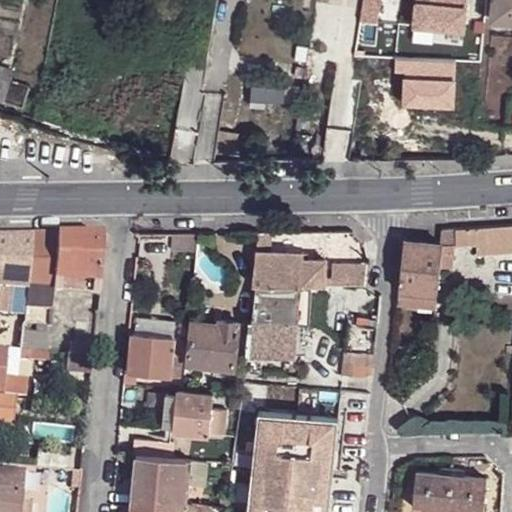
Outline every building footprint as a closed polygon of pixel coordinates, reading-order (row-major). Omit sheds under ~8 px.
[(511,27),(511,0),(493,0),(490,23),(492,24),(511,27)] [(0,64),(0,73),(11,77),(13,68),(0,64)] [(0,97),(4,99),(11,77),(0,73),(0,97)] [(511,143),(491,145),(492,157),(511,156),(511,143)] [(457,227),(454,227),(454,245),(467,244),(475,243),(511,241),(511,223),(479,226),(457,227)] [(440,252),(450,252),(451,228),(440,228),(438,244),(441,244),(440,246),(440,252)] [(259,232),(257,250),(271,251),(271,232),(259,232)] [(173,234),(171,249),(197,251),(199,233),(173,234)] [(0,234),(0,276),(27,278),(31,235),(0,234)] [(57,234),(31,235),(27,278),(26,289),(26,295),(25,307),(53,309),(55,293),(98,296),(98,295),(99,281),(103,234),(78,234),(57,234)] [(402,240),(396,290),(436,294),(439,267),(440,252),(440,246),(441,244),(438,244),(402,240)] [(511,241),(475,243),(475,253),(511,251),(511,241)] [(256,264),(253,285),(301,286),(321,286),(326,286),(327,259),(303,258),(304,252),(271,251),(257,250),(256,253),(256,264)] [(440,252),(439,267),(449,267),(450,252),(440,252)] [(335,263),(334,286),(364,285),(367,264),(335,263)] [(0,276),(0,287),(1,287),(26,289),(27,278),(0,276)] [(253,285),(246,355),(250,355),(261,355),(295,355),(298,324),(319,325),(321,286),(301,286),(253,285)] [(0,287),(0,312),(14,314),(16,294),(1,293),(1,287),(0,287)] [(396,290),(395,308),(434,312),(436,294),(396,290)] [(16,294),(14,314),(24,314),(25,307),(26,295),(16,294)] [(135,316),(133,333),(173,336),(175,320),(135,316)] [(192,322),(187,364),(232,368),(238,322),(219,320),(218,325),(192,322)] [(346,323),(340,390),(352,391),(354,364),(373,366),(377,326),(355,323),(346,323)] [(48,335),(23,333),(21,352),(29,353),(46,354),(48,335)] [(133,333),(129,373),(137,373),(170,377),(172,355),(173,336),(133,333)] [(92,348),(69,346),(68,356),(69,356),(92,358),(92,348)] [(0,393),(22,396),(23,381),(13,380),(3,379),(6,351),(0,349),(0,393)] [(6,351),(3,379),(13,380),(15,361),(15,351),(6,351)] [(15,351),(15,361),(28,362),(28,360),(29,353),(21,352),(15,351)] [(29,353),(28,360),(48,361),(49,354),(46,354),(29,353)] [(172,355),(170,377),(180,378),(182,356),(172,355)] [(261,355),(250,355),(248,372),(259,373),(261,355)] [(67,356),(66,372),(90,374),(92,358),(69,356),(68,356),(67,356)] [(352,391),(351,393),(370,395),(373,366),(354,364),(352,391)] [(125,372),(124,382),(136,383),(137,373),(129,373),(125,372)] [(187,372),(185,388),(195,390),(196,373),(187,372)] [(240,407),(240,409),(259,410),(263,411),(269,411),(272,385),(243,383),(242,395),(240,407)] [(178,394),(175,426),(175,430),(220,436),(223,409),(213,408),(214,394),(179,391),(178,394)] [(166,393),(163,425),(175,426),(178,394),(166,393)] [(242,395),(231,394),(230,406),(240,407),(242,395)] [(0,400),(0,425),(8,426),(11,402),(0,400)] [(259,410),(247,511),(328,511),(338,418),(269,411),(263,411),(259,410)] [(0,425),(0,435),(7,436),(8,426),(0,425)] [(134,438),(133,451),(171,455),(173,441),(134,438)] [(226,446),(225,456),(235,457),(236,447),(226,446)] [(37,451),(35,467),(61,471),(63,453),(37,451)] [(136,454),(131,506),(181,511),(182,506),(182,499),(183,488),(186,459),(136,454)] [(186,459),(183,488),(192,489),(203,490),(206,461),(186,459)] [(0,511),(29,511),(30,504),(22,503),(22,494),(24,471),(0,469),(0,511)] [(415,472),(412,508),(425,509),(446,511),(457,511),(481,511),(485,478),(450,475),(415,472)] [(191,499),(192,489),(183,488),(182,499),(191,499)] [(37,495),(22,494),(22,503),(30,504),(36,504),(37,495)]
